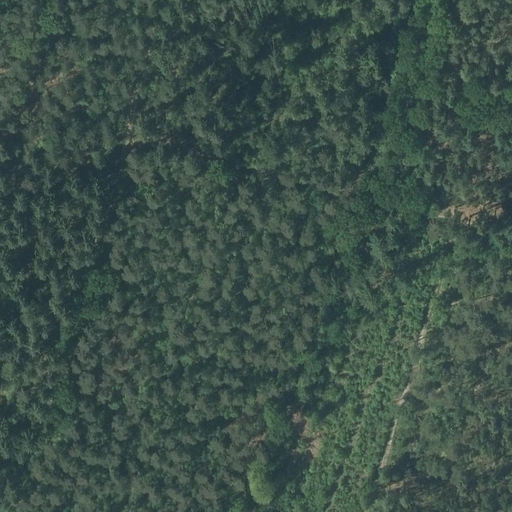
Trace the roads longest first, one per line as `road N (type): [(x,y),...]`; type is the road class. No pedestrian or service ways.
road 1 (track): [(122,123),(7,511)]
road 2 (track): [(122,123),(511,224)]
road 3 (track): [(160,0),(122,123)]
